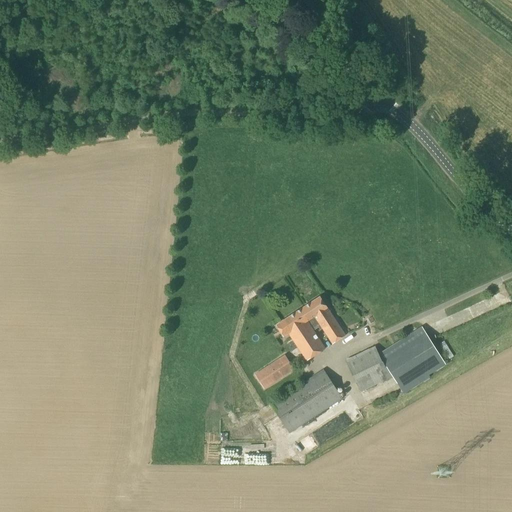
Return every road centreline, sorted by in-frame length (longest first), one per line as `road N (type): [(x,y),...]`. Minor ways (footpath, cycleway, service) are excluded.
road 1 (unclassified): [(0,140),(170,115),(353,119),(389,107)]
road 2 (tertiary): [(389,107),(245,0)]
road 3 (tertiary): [(511,229),(389,107)]
